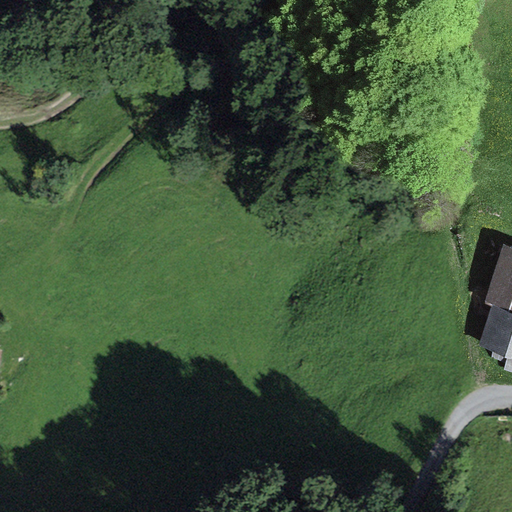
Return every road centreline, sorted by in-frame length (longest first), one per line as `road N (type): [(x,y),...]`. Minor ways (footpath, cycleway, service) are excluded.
road 1 (track): [(299,0),(253,57),(232,67),(119,69),(48,112),(0,124)]
road 2 (unclassified): [(511,396),(461,415),(404,511)]
